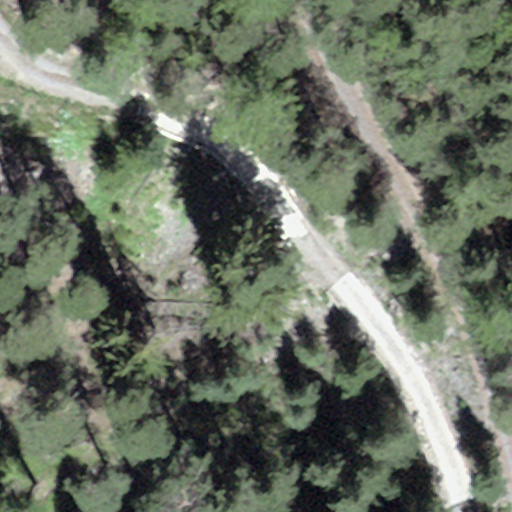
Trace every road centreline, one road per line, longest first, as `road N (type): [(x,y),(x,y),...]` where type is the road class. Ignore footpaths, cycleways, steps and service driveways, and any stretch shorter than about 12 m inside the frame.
road 1 (track): [(14,0),(13,28),(128,122),(379,293),(490,472),(488,511)]
road 2 (track): [(511,329),(478,249),(361,36),(353,0)]
